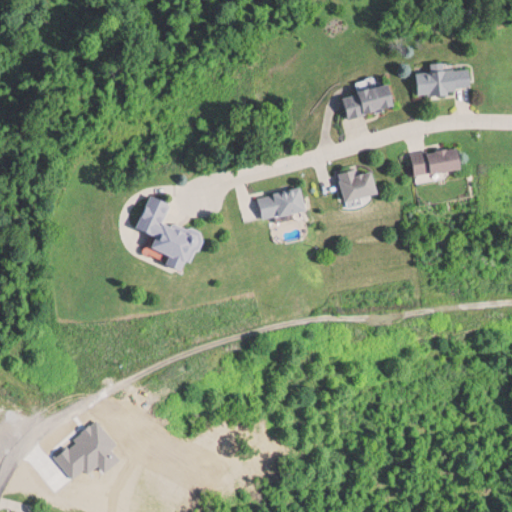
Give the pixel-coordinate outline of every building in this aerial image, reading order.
[(419,72),(422,94),(475,86),(472,64),(419,72)] [(351,115),(399,105),(394,83),(346,93),(351,115)] [(464,145),(414,151),(417,175),(467,169),(464,145)] [(384,194),(379,169),(361,173),(360,167),(344,170),(350,200),(384,194)] [(263,196),(268,219),(313,209),(307,185),(263,196)] [(192,271),(204,235),(168,223),(175,201),(152,194),(141,227),(161,234),(156,249),(175,255),(172,265),(192,271)]
